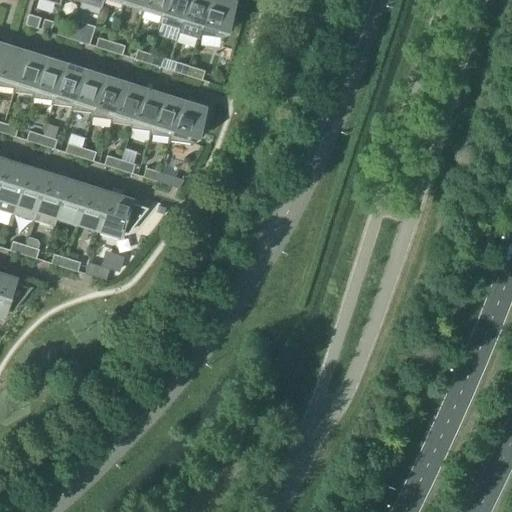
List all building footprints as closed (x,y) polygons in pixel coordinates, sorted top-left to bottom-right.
[(100,9),(102,0),(81,0),(81,3),(100,9)] [(124,0),(123,3),(143,9),(145,0),(124,0)] [(145,0),(143,9),(162,15),(167,0),(145,0)] [(160,23),(179,29),(188,0),(167,0),(162,15),(160,23)] [(188,0),(179,29),(178,33),(199,40),(200,35),(198,35),(200,27),(201,28),(209,0),(188,0)] [(234,3),(225,0),(209,0),(201,28),(200,27),(198,35),(200,35),(222,38),(234,3)] [(28,15),(25,25),(34,28),(37,17),(28,15)] [(43,31),(49,33),(52,22),(47,20),(43,31)] [(58,36),(69,39),(72,30),(61,26),(58,36)] [(72,30),(69,39),(80,42),(83,33),(72,30)] [(97,48),(108,51),(111,42),(100,39),(97,48)] [(111,42),(108,51),(119,55),(122,46),(111,42)] [(0,86),(14,89),(26,53),(7,47),(0,66),(0,86)] [(136,60),(147,64),(150,54),(139,51),(136,60)] [(13,92),(33,95),(34,95),(45,59),(26,53),(14,89),(13,92)] [(150,54),(147,64),(158,67),(161,58),(150,54)] [(32,98),(53,101),(65,65),(45,59),(34,95),(33,95),(32,98)] [(175,72),(187,76),(190,67),(178,63),(175,72)] [(52,104),(72,107),(73,107),(84,71),(65,65),(53,101),(52,104)] [(190,67),(187,76),(199,80),(202,71),(190,67)] [(71,110),(91,113),(92,113),(104,77),(84,71),(73,107),(72,107),(71,110)] [(91,117),(111,119),(112,119),(123,83),(104,77),(92,113),(91,113),(91,117)] [(110,123),(130,125),(131,126),(143,89),(123,83),(112,119),(111,119),(110,123)] [(130,129),(150,132),(151,132),(162,95),(143,89),(131,126),(130,125),(130,129)] [(149,135),(170,138),(182,102),(162,95),(151,132),(150,132),(149,135)] [(170,138),(169,141),(193,144),(204,109),(182,102),(170,138)] [(3,124),(1,133),(12,137),(15,127),(3,124)] [(28,141),(40,145),(42,136),(31,132),(28,141)] [(42,136),(40,145),(51,149),(54,140),(42,136)] [(67,154),(78,157),(81,148),(70,144),(67,154)] [(81,148),(78,157),(90,161),(93,152),(81,148)] [(106,166),(117,170),(120,160),(109,157),(106,166)] [(120,160),(117,170),(129,173),(132,164),(120,160)] [(0,210),(13,214),(27,168),(6,162),(0,182),(0,210)] [(13,214),(33,221),(48,175),(27,168),(13,214)] [(145,178),(157,182),(160,173),(148,169),(145,178)] [(160,173),(157,182),(179,189),(184,180),(160,173)] [(54,227),(57,216),(68,181),(48,175),(33,221),(54,227)] [(57,216),(78,222),(89,188),(68,181),(57,216)] [(78,222),(99,229),(109,194),(89,188),(78,222)] [(109,194),(99,229),(120,235),(121,231),(128,233),(148,208),(130,203),(131,201),(109,194)] [(11,252),(22,255),(25,246),(14,242),(11,252)] [(25,246),(22,255),(33,258),(36,249),(25,246)] [(53,265),(64,268),(67,259),(56,255),(53,265)] [(67,259),(64,268),(75,271),(78,262),(67,259)] [(84,275),(85,275),(105,281),(109,270),(88,263),(84,275)] [(0,275),(0,312),(4,314),(5,310),(12,312),(32,287),(14,282),(15,280),(0,275)]
